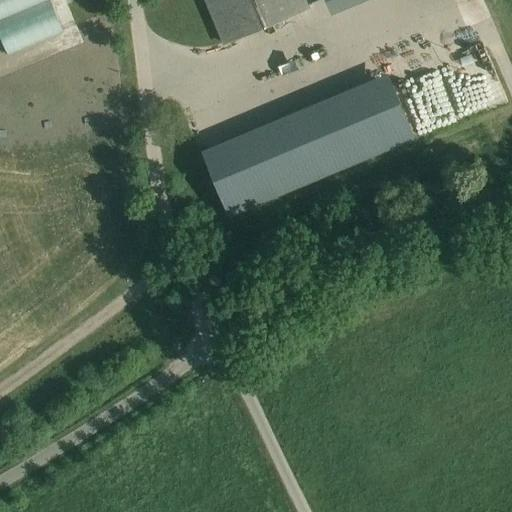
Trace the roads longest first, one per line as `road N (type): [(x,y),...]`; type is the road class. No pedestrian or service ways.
road 1 (track): [(222,341),(375,236),(511,185)]
road 2 (unclassified): [(0,480),(222,341)]
road 3 (unknown): [(147,92),(278,65),(319,47),(335,35),(335,0)]
